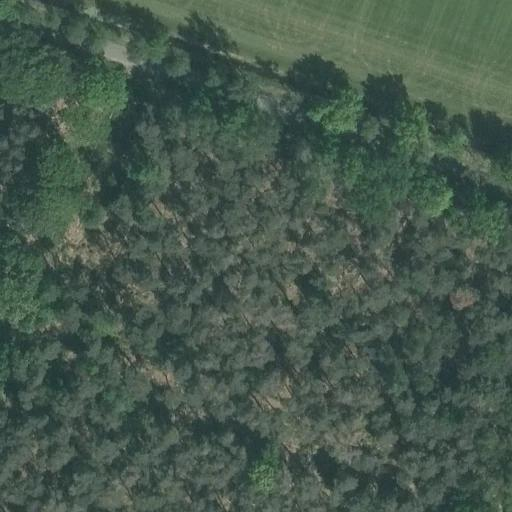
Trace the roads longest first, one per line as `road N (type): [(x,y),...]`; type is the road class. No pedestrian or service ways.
road 1 (unclassified): [(511,189),(0,15)]
road 2 (track): [(138,62),(0,339)]
